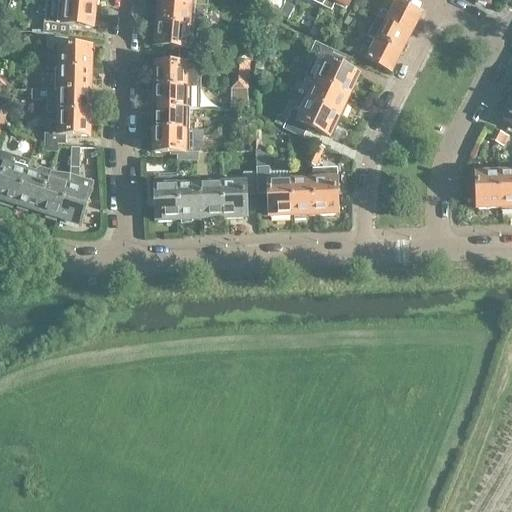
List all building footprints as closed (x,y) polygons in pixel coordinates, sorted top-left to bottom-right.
[(282,4),(274,0),(267,0),(263,8),(277,15),(282,4)] [(315,0),(314,4),(323,8),(326,0),(315,0)] [(326,0),(323,8),(331,12),(335,5),(348,11),(353,0),(326,0)] [(362,11),(367,1),(365,0),(354,0),(352,5),(362,11)] [(95,8),(62,4),(48,3),(45,35),(69,36),(69,27),(92,29),(95,8)] [(381,9),(377,18),(411,35),(420,16),(395,3),(389,14),(381,9)] [(159,4),(157,26),(191,29),(193,29),(198,29),(200,7),(195,7),(193,7),(159,4)] [(278,15),(287,20),(293,9),(284,4),(278,15)] [(349,18),(346,25),(353,29),(357,21),(349,18)] [(377,18),(373,27),(380,31),(375,41),(401,54),(411,35),(377,18)] [(314,25),(309,35),(318,39),(323,30),(314,25)] [(157,26),(155,48),(178,50),(178,59),(200,59),(204,60),(206,30),(198,29),(193,29),(191,29),(157,26)] [(57,70),(90,71),(90,49),(68,49),(68,39),(46,38),(46,50),(58,50),(57,70)] [(334,38),(331,44),(340,48),(343,42),(334,38)] [(362,47),(358,56),(366,60),(391,73),(401,54),(375,41),(370,51),(362,47)] [(303,77),(314,82),(348,98),(357,77),(347,72),(352,61),(315,43),(310,54),(313,56),(303,77)] [(265,58),(273,60),(277,48),(269,46),(265,58)] [(267,61),(260,58),(256,71),(263,73),(267,61)] [(154,66),(154,88),(188,89),(190,89),(199,89),(200,68),(200,59),(178,59),(178,67),(154,66)] [(249,85),(249,59),(231,60),(232,86),(249,85)] [(90,71),(57,70),(57,93),(90,93),(90,71)] [(314,82),(305,102),(338,117),(339,116),(342,117),(347,107),(344,106),(348,98),(314,82)] [(152,89),(151,102),(154,102),(154,110),(187,110),(190,110),(200,110),(201,89),(199,89),(190,89),(188,89),(154,88),(154,89),(152,89)] [(0,97),(10,102),(10,91),(0,90),(0,97)] [(239,91),(240,111),(249,110),(248,91),(239,91)] [(90,93),(57,93),(28,92),(28,102),(46,102),(45,115),(56,115),(89,116),(89,114),(92,114),(92,101),(89,101),(90,93)] [(511,97),(503,112),(505,113),(501,121),(511,126),(511,97)] [(0,130),(2,131),(9,105),(0,102),(0,130)] [(300,114),(292,110),(282,130),(302,140),(308,128),(329,138),(338,117),(305,102),(300,114)] [(154,110),(153,131),(187,132),(189,132),(190,110),(187,110),(154,110)] [(56,115),(56,135),(44,135),(44,145),(58,145),(66,146),(66,137),(89,137),(89,116),(56,115)] [(153,131),(153,154),(177,154),(177,162),(198,162),(198,154),(203,154),(203,132),(189,132),(187,132),(153,131)] [(496,131),(491,141),(499,146),(504,135),(496,131)] [(509,137),(504,135),(499,146),(503,148),(509,137)] [(58,153),(58,145),(44,145),(44,153),(58,153)] [(316,145),(311,154),(320,159),(325,149),(316,145)] [(70,159),(80,159),(80,149),(71,149),(70,159)] [(255,152),(256,173),(257,195),(269,195),(270,218),(293,217),(291,181),(292,181),(291,172),(270,173),(269,151),(255,152)] [(0,176),(2,177),(0,183),(0,201),(17,207),(29,167),(31,162),(0,152),(0,176)] [(198,162),(198,165),(206,165),(207,154),(203,154),(198,154),(198,162)] [(320,159),(311,154),(306,164),(315,169),(320,159)] [(69,187),(58,220),(80,227),(94,184),(79,180),(80,159),(70,159),(70,175),(69,185),(69,187)] [(198,165),(197,176),(206,176),(206,165),(198,165)] [(29,167),(17,207),(18,207),(17,210),(27,214),(28,210),(38,213),(49,178),(51,170),(42,168),(37,170),(29,167)] [(326,179),(313,180),(315,216),(337,215),(335,169),(326,169),(326,179)] [(502,212),(511,211),(511,172),(499,173),(501,209),(502,209),(502,212)] [(243,183),(222,183),(223,220),(246,219),(245,196),(257,195),(256,173),(243,174),(243,183)] [(477,174),(478,210),(501,209),(499,173),(477,174)] [(155,176),(155,186),(157,223),(179,222),(178,185),(165,186),(165,176),(155,176)] [(49,178),(38,213),(46,216),(45,219),(56,223),(57,219),(58,220),(69,187),(69,185),(49,178)] [(292,181),(291,181),(293,217),(294,217),(295,220),(306,220),(305,217),(315,216),(313,180),(292,181)] [(222,183),(200,184),(202,221),(211,220),(211,224),(222,223),(222,220),(223,220),(222,183)] [(200,184),(178,185),(179,222),(181,222),(181,225),(192,225),(192,221),(202,221),(200,184)]
